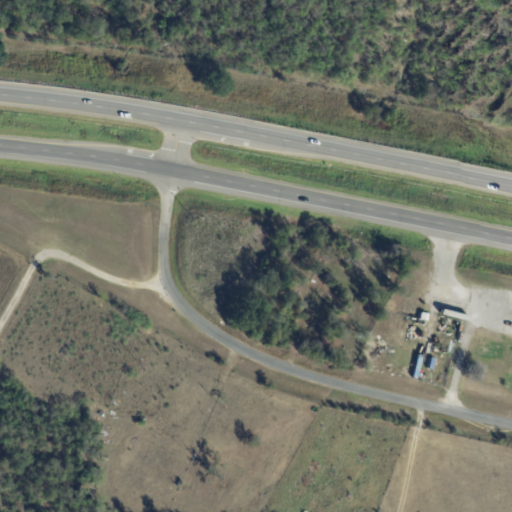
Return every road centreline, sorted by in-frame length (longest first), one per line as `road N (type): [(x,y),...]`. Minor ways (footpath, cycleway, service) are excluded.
road 1 (residential): [(185,122),(172,169),(168,275),(222,344),(277,376),(511,426)]
road 2 (trunk): [(0,143),(127,158),(511,238)]
road 3 (trunk): [(511,188),(185,122)]
road 4 (trunk): [(185,122),(0,94)]
